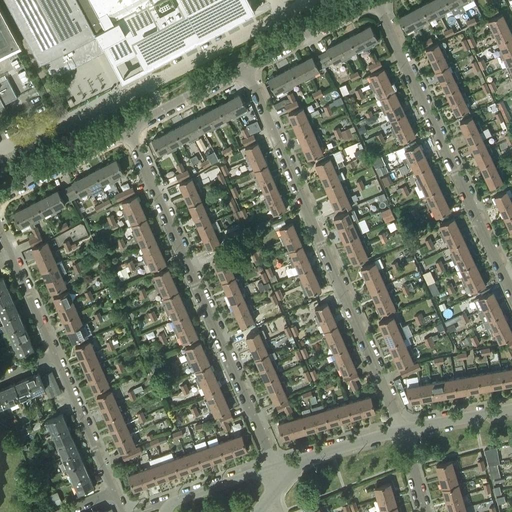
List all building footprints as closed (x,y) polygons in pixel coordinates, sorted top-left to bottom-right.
[(6,0),(12,10),(11,11),(12,13),(14,12),(27,38),(25,39),(26,41),(28,40),(40,63),(43,61),(52,79),(59,75),(106,50),(109,49),(116,62),(116,61),(122,58),(123,59),(124,60),(125,60),(126,60),(127,60),(128,60),(129,59),(130,59),(130,57),(130,56),(130,55),(130,54),(136,51),(144,66),(148,68),(193,44),(195,38),(202,40),(255,11),(249,0),(6,0)] [(431,0),(421,6),(428,19),(434,16),(436,19),(441,17),(432,0),(431,0)] [(432,0),(441,17),(446,14),(444,11),(450,8),(445,0),(432,0)] [(0,82),(0,53),(13,47),(20,43),(0,4),(0,111),(6,108),(4,104),(17,97),(7,78),(0,82)] [(428,19),(421,6),(410,11),(417,25),(428,19)] [(412,27),(414,31),(419,28),(417,25),(410,11),(399,17),(406,31),(412,27)] [(493,32),(508,25),(503,13),(487,20),(493,31),(493,32)] [(371,25),(359,31),(368,48),(373,46),(371,42),(378,39),(371,25)] [(498,43),(511,36),(511,32),(508,25),(493,32),(493,31),(490,33),(492,38),(495,36),(498,43)] [(359,31),(348,37),(356,50),(362,47),(363,51),(368,48),(359,31)] [(501,55),(511,49),(511,36),(498,43),(501,49),(498,50),(501,55)] [(349,54),(356,50),(348,37),(338,43),(346,59),(351,57),(349,54)] [(328,51),(321,55),(326,65),(333,61),(333,62),(340,59),(341,62),(346,59),(338,43),(326,49),(328,51)] [(426,50),(431,61),(447,54),(444,48),(441,50),(438,44),(426,50)] [(508,65),(511,63),(511,49),(501,55),(503,60),(505,59),(508,65)] [(436,71),(448,66),(445,59),(448,57),(447,54),(431,61),(436,71)] [(312,56),(301,62),(310,79),(314,76),(312,73),(319,70),(319,69),(326,65),(321,55),(314,58),(312,56)] [(377,61),(373,63),(367,66),(370,72),(381,66),(378,60),(377,61)] [(305,81),(310,79),(301,62),(290,68),(297,81),(303,78),(305,81)] [(436,71),(441,82),(457,75),(454,70),(451,72),(448,66),(436,71)] [(291,84),(297,81),(290,68),(279,73),(288,90),(293,88),(291,84)] [(371,88),(388,80),(383,68),(369,74),(373,81),(369,83),(371,88)] [(76,118),(102,108),(98,97),(90,100),(78,70),(69,74),(72,83),(67,85),(72,98),(76,97),(80,106),(73,109),(76,118)] [(288,90),(279,73),(268,79),(275,93),(281,89),(283,93),(288,90)] [(457,75),(441,82),(446,93),(458,87),(455,81),(458,79),(457,75)] [(388,80),(371,88),(374,92),(377,91),(380,97),(394,91),(388,80)] [(446,93),(451,104),(467,97),(464,92),(461,94),(458,87),(446,93)] [(394,91),(380,97),(383,104),(380,105),(382,110),(399,102),(394,91)] [(228,100),(237,117),(242,114),(240,111),(247,108),(240,94),(228,100)] [(467,97),(451,104),(456,115),(468,109),(465,102),(469,101),(467,97)] [(233,119),(237,117),(228,100),(217,106),(225,119),(231,116),(233,119)] [(295,100),(291,102),(285,105),(287,111),(299,106),(296,100),(295,100)] [(404,113),(399,102),(382,110),(384,115),(387,113),(390,120),(404,113)] [(207,111),(215,128),(220,126),(218,122),(225,119),(217,106),(207,111)] [(288,113),(293,125),(307,119),(311,118),(309,112),(305,114),(302,107),(288,113)] [(330,109),(325,111),(320,113),(323,120),(328,117),(328,115),(338,111),(337,107),(330,109)] [(196,117),(203,131),(209,127),(211,131),(215,128),(207,111),(196,117)] [(404,113),(390,120),(393,126),(390,128),(392,132),(410,124),(404,113)] [(367,122),(370,123),(375,120),(375,119),(377,118),(376,114),(373,115),(365,118),(367,122)] [(478,121),(475,123),(472,116),(460,122),(465,133),(480,126),(478,121)] [(199,137),(197,134),(203,131),(196,117),(185,123),(192,136),(194,140),(199,137)] [(307,119),(293,125),(298,136),(312,130),(310,124),(313,122),(311,118),(307,119)] [(257,121),(246,126),(250,135),(261,130),(257,121)] [(174,129),(181,142),(187,139),(189,142),(194,140),(192,136),(185,123),(174,129)] [(415,136),(410,124),(392,132),(395,137),(398,136),(401,142),(415,136)] [(341,131),(343,137),(352,133),(351,132),(355,130),(353,126),(341,131)] [(465,133),(470,144),(482,138),(479,132),(482,130),(480,126),(465,133)] [(163,134),(172,151),(176,149),(175,145),(181,142),(174,129),(163,134)] [(298,136),(303,147),(317,141),(317,142),(321,140),(318,135),(315,137),(312,130),(298,136)] [(249,135),(244,137),(241,138),(244,145),(256,140),(253,133),(249,135)] [(172,151),(163,134),(152,140),(159,154),(165,150),(167,154),(172,151)] [(470,144),(475,155),(487,149),(490,147),(488,143),(485,145),(482,138),(470,144)] [(322,153),(319,146),(323,145),(321,140),(317,142),(317,141),(303,147),(308,159),(322,153)] [(403,146),(404,149),(401,151),(406,162),(424,154),(418,143),(417,143),(415,140),(403,146)] [(257,142),(245,147),(248,154),(244,156),(246,160),(262,153),(257,142)] [(358,158),(366,155),(363,147),(355,151),(358,158)] [(475,155),(480,166),(492,160),(489,154),(493,152),(490,147),(487,149),(475,155)] [(209,159),(212,163),(218,160),(214,152),(207,156),(209,159)] [(255,170),(267,164),(262,153),(246,160),(248,165),(252,163),(255,170)] [(429,165),(424,154),(406,162),(409,167),(412,166),(415,172),(429,165)] [(315,163),(320,175),(338,168),(344,165),(342,160),(337,162),(335,155),(315,163)] [(379,176),(382,174),(388,172),(384,165),(385,164),(382,157),(372,161),(379,176)] [(105,165),(114,182),(119,179),(117,176),(124,172),(116,159),(105,165)] [(480,166),(485,177),(501,169),(499,165),(495,167),(492,160),(480,166)] [(256,182),(271,175),(267,164),(255,170),(257,176),(254,178),(256,182)] [(114,182),(105,165),(94,170),(101,184),(108,181),(109,184),(114,182)] [(434,177),(429,165),(415,172),(418,178),(415,180),(417,185),(434,177)] [(320,175),(325,186),(339,180),(337,174),(340,172),(338,168),(320,175)] [(501,169),(485,177),(491,188),(503,182),(499,175),(503,174),(501,169)] [(104,188),(101,184),(94,170),(83,176),(92,193),(97,191),(97,192),(104,188)] [(178,181),(190,175),(187,170),(184,171),(179,173),(176,175),(178,181)] [(271,175),(256,182),(258,187),(261,185),(264,192),(276,186),(271,175)] [(381,178),(385,186),(392,183),(388,175),(381,178)] [(73,184),(66,188),(72,199),(79,195),(79,196),(86,192),(87,196),(92,193),(83,176),(72,182),(73,184)] [(423,188),(426,194),(439,188),(434,177),(417,185),(419,190),(423,188)] [(191,178),(179,183),(184,194),(196,189),(199,187),(197,183),(194,184),(191,178)] [(325,186),(330,198),(348,190),(346,185),(342,187),(339,180),(325,186)] [(276,186),(264,192),(267,198),(264,200),(265,204),(281,197),(276,186)] [(135,193),(133,187),(121,192),(124,198),(135,193)] [(201,192),(199,187),(196,189),(184,194),(189,205),(201,200),(207,198),(204,191),(201,192)] [(47,195),(56,212),(60,210),(59,207),(65,203),(65,202),(72,199),(66,188),(59,192),(58,189),(47,195)] [(445,199),(439,188),(426,194),(428,201),(425,202),(427,207),(445,199)] [(348,190),(330,198),(335,209),(346,205),(348,208),(351,207),(349,203),(353,202),(348,190)] [(499,207),(511,200),(511,195),(509,197),(506,190),(494,195),(499,207)] [(124,198),(121,192),(114,195),(117,201),(124,198)] [(380,201),(386,199),(383,193),(377,195),(380,201)] [(47,195),(36,201),(43,215),(49,212),(51,215),(56,212),(47,195)] [(136,195),(122,201),(125,208),(122,209),(124,214),(141,207),(136,195)] [(281,197),(265,204),(267,209),(271,207),(274,214),(286,209),(281,197)] [(445,199),(427,207),(430,212),(433,210),(436,217),(450,210),(445,199)] [(189,205),(194,216),(206,211),(209,210),(207,204),(204,206),(201,200),(189,205)] [(511,200),(499,207),(505,217),(511,213),(511,200)] [(43,215),(36,201),(25,207),(32,221),(34,224),(38,221),(37,218),(43,215)] [(35,227),(34,224),(32,221),(25,207),(14,213),(21,226),(27,223),(31,230),(32,229),(32,228),(35,227)] [(141,207),(124,214),(126,219),(129,218),(132,224),(146,218),(141,207)] [(390,208),(381,212),(386,223),(395,219),(390,208)] [(356,222),(358,221),(359,221),(354,209),(334,218),(339,229),(356,222)] [(206,211),(194,216),(198,227),(211,222),(206,211)] [(146,218),(132,224),(135,231),(131,232),(134,237),(151,229),(146,218)] [(441,237),(459,229),(453,218),(440,224),(443,231),(439,232),(441,237)] [(114,219),(109,221),(89,229),(91,234),(110,226),(110,225),(118,222),(117,219),(114,220),(114,219)] [(211,223),(211,222),(198,227),(203,238),(219,232),(221,231),(217,220),(211,223)] [(358,221),(356,222),(339,229),(344,241),(358,235),(363,232),(358,221)] [(279,236),(281,241),(297,234),(292,222),(280,228),(283,235),(279,236)] [(151,229),(134,237),(136,242),(139,240),(142,247),(156,241),(151,229)] [(450,247),(464,240),(459,229),(441,237),(444,242),(447,240),(450,247)] [(219,232),(203,238),(208,250),(219,245),(221,250),(230,246),(228,241),(220,244),(217,238),(221,236),(219,232)] [(31,245),(46,238),(44,233),(40,234),(35,237),(28,239),(31,245)] [(297,234),(281,241),(283,245),(287,243),(289,250),(302,245),(297,234)] [(344,241),(348,252),(366,244),(364,240),(360,241),(358,235),(344,241)] [(248,239),(235,246),(240,256),(253,249),(248,239)] [(469,251),(464,240),(450,247),(453,253),(450,255),(452,259),(455,258),(469,251)] [(32,248),(37,259),(52,253),(47,241),(32,248)] [(156,241),(142,247),(145,253),(141,255),(143,259),(161,252),(156,241)] [(366,244),(348,252),(353,264),(368,257),(365,251),(368,249),(366,244)] [(306,256),(302,245),(289,250),(292,257),(289,258),(291,262),(306,256)] [(474,263),(469,251),(455,258),(452,259),(454,264),(458,263),(461,269),(474,263)] [(161,252),(143,259),(146,264),(149,263),(152,270),(166,264),(161,252)] [(42,270),(56,263),(52,253),(37,259),(42,270)] [(217,271),(233,264),(231,260),(228,261),(225,254),(213,260),(217,271)] [(296,266),(299,272),(311,267),(306,256),(291,262),(293,267),(296,266)] [(91,261),(93,267),(101,264),(98,258),(91,261)] [(398,266),(403,263),(401,259),(397,262),(396,261),(391,264),(393,268),(398,266)] [(366,280),(383,272),(381,267),(378,269),(375,262),(361,268),(366,280)] [(61,274),(56,263),(42,270),(46,281),(61,274)] [(462,282),(480,274),(474,263),(461,269),(464,275),(460,277),(462,282)] [(217,271),(222,282),(234,277),(232,270),(235,269),(233,264),(217,271)] [(130,270),(128,266),(123,268),(118,271),(122,280),(129,277),(126,272),(130,270)] [(311,267),(299,272),(302,279),(299,280),(300,285),(316,278),(311,267)] [(155,287),(173,280),(168,268),(154,274),(157,281),(153,282),(155,287)] [(116,283),(122,280),(118,271),(112,274),(116,283)] [(366,280),(371,291),(385,285),(382,278),(385,277),(383,272),(366,280)] [(61,274),(46,281),(51,292),(66,286),(61,274)] [(480,274),(462,282),(465,287),(468,285),(471,292),(485,285),(480,274)] [(239,288),(243,287),(241,282),(237,283),(234,277),(222,282),(227,293),(239,288)] [(316,278),(300,285),(302,289),(306,288),(309,294),(321,289),(316,278)] [(164,297),(178,291),(173,280),(155,287),(158,292),(161,291),(164,297)] [(271,287),(269,283),(263,285),(261,282),(257,284),(260,292),(265,290),(264,288),(266,287),(267,289),(271,287)] [(428,285),(431,290),(437,287),(435,282),(428,285)] [(371,291),(376,302),(393,295),(391,290),(388,291),(385,285),(371,291)] [(0,304),(13,299),(8,287),(0,290),(0,304)] [(245,291),(243,287),(239,288),(227,293),(232,304),(244,299),(241,293),(245,291)] [(54,297),(58,309),(73,302),(68,291),(54,297)] [(178,291),(164,297),(167,304),(163,305),(165,310),(183,302),(178,291)] [(480,310),(497,302),(492,291),(478,297),(481,304),(478,306),(480,310)] [(393,295),(376,302),(381,314),(395,308),(392,301),(395,299),(393,295)] [(3,318),(18,312),(13,299),(0,304),(0,312),(3,318)] [(232,304),(237,315),(252,308),(250,304),(247,305),(244,299),(232,304)] [(58,309),(63,319),(78,313),(73,302),(58,309)] [(183,302),(165,310),(167,315),(171,313),(174,320),(188,314),(183,302)] [(489,320),(503,313),(497,302),(480,310),(478,311),(483,323),(489,320)] [(316,321),(332,314),(327,303),(315,308),(318,315),(314,316),(316,321)] [(254,313),(252,308),(237,315),(241,326),(254,321),(251,314),(254,313)] [(23,323),(18,312),(3,318),(1,319),(3,325),(5,324),(8,330),(23,323)] [(414,316),(416,320),(421,318),(423,317),(425,316),(424,312),(422,313),(421,313),(414,316)] [(63,319),(68,330),(82,324),(78,313),(63,319)] [(494,331),(508,325),(503,313),(489,320),(492,326),(488,328),(491,333),(494,332),(494,331)] [(188,314),(174,320),(176,326),(173,328),(175,333),(193,325),(188,314)] [(336,325),(332,314),(316,321),(318,325),(322,324),(324,330),(336,325)] [(379,322),(384,334),(398,328),(402,326),(400,321),(396,323),(393,316),(379,322)] [(423,317),(421,318),(416,320),(418,324),(428,320),(426,316),(425,316),(423,317)] [(453,318),(445,322),(447,326),(455,322),(453,318)] [(87,322),(82,324),(68,330),(73,342),(92,333),(87,322)] [(23,323),(8,330),(6,331),(8,337),(10,336),(13,342),(28,336),(23,323)] [(438,331),(444,329),(442,323),(436,325),(438,331)] [(193,325),(175,333),(177,337),(181,336),(184,343),(198,337),(193,325)] [(341,336),(336,325),(324,330),(327,337),(324,338),(326,343),(341,336)] [(499,343),(511,336),(511,333),(508,325),(494,331),(494,332),(499,343)] [(407,338),(402,326),(398,328),(384,334),(389,345),(403,339),(407,338)] [(246,336),(251,348),(266,341),(265,337),(266,337),(263,329),(246,336)] [(28,336),(13,342),(11,343),(13,349),(16,348),(19,355),(34,348),(28,336)] [(334,352),(346,347),(341,336),(326,343),(328,347),(331,346),(334,352)] [(389,345),(394,357),(411,349),(409,344),(406,346),(403,339),(389,345)] [(433,340),(431,341),(426,343),(428,347),(439,342),(438,339),(434,340),(433,340)] [(506,349),(511,347),(511,346),(511,339),(503,343),(506,349)] [(80,358),(95,352),(90,341),(75,347),(80,358)] [(187,360),(205,353),(200,341),(186,347),(189,354),(185,356),(187,360)] [(268,345),(266,341),(251,348),(256,359),(268,353),(265,347),(268,345)] [(351,358),(346,347),(334,352),(337,359),(333,360),(335,365),(351,358)] [(411,349),(394,357),(399,368),(413,362),(410,355),(413,354),(411,349)] [(85,369),(99,363),(95,352),(80,358),(85,369)] [(205,353),(187,360),(189,365),(193,364),(196,370),(210,364),(205,353)] [(256,359),(260,370),(276,363),(274,359),(271,360),(268,353),(256,359)] [(356,370),(351,358),(335,365),(337,369),(341,368),(344,375),(356,370)] [(154,374),(159,372),(155,362),(150,364),(154,374)] [(418,362),(414,364),(411,365),(414,371),(421,368),(418,362)] [(85,369),(89,380),(104,374),(99,363),(85,369)] [(260,370),(265,381),(277,375),(274,369),(278,367),(276,363),(260,370)] [(197,383),(215,375),(210,364),(196,370),(199,377),(195,378),(197,383)] [(400,370),(402,377),(414,371),(411,365),(400,370)] [(511,383),(511,367),(501,369),(504,385),(511,383)] [(501,369),(489,372),(492,387),(504,385),(501,369)] [(46,373),(51,384),(57,382),(52,371),(46,373)] [(33,393),(44,388),(45,388),(45,387),(40,376),(38,372),(27,378),(33,393)] [(349,382),(354,380),(359,378),(357,372),(345,377),(348,383),(349,382)] [(480,390),(492,387),(489,372),(477,374),(480,390)] [(51,384),(46,373),(40,376),(45,387),(51,384)] [(104,374),(89,380),(94,391),(109,385),(104,374)] [(466,376),(469,392),(480,390),(477,374),(466,376)] [(205,393),(220,387),(215,375),(197,383),(199,388),(203,386),(205,393)] [(277,375),(265,381),(270,392),(285,385),(283,381),(280,382),(277,375)] [(454,378),(457,394),(469,392),(466,376),(454,378)] [(27,378),(14,383),(21,398),(22,400),(23,402),(28,397),(34,395),(33,393),(27,378)] [(457,394),(454,378),(442,380),(445,396),(457,394)] [(399,391),(403,389),(399,379),(394,381),(399,391)] [(431,382),(433,398),(445,396),(442,380),(431,382)] [(61,392),(57,382),(51,384),(56,395),(61,392)] [(419,384),(422,400),(433,398),(431,382),(419,384)] [(22,400),(21,398),(14,383),(2,388),(10,405),(22,400)] [(51,384),(45,387),(45,388),(44,388),(49,398),(56,395),(51,384)] [(422,400),(419,384),(407,386),(410,402),(422,400)] [(141,385),(133,388),(135,393),(143,389),(141,385)] [(287,389),(285,385),(270,392),(275,403),(287,398),(284,391),(287,389)] [(220,387),(205,393),(208,399),(205,401),(207,406),(225,398),(220,387)] [(0,407),(4,406),(4,408),(10,405),(2,388),(0,388),(0,407)] [(97,397),(101,408),(116,402),(111,390),(97,397)] [(370,396),(358,399),(363,414),(375,411),(370,396)] [(216,416),(230,410),(225,398),(207,406),(209,411),(213,409),(216,416)] [(351,418),(363,414),(358,399),(347,403),(351,418)] [(284,409),(290,406),(287,400),(276,405),(278,411),(284,409)] [(116,402),(101,408),(106,419),(121,412),(116,402)] [(336,406),(340,421),(351,418),(347,403),(336,406)] [(290,406),(284,409),(287,415),(293,413),(290,406)] [(340,421),(336,406),(324,409),(329,425),(340,421)] [(189,419),(194,417),(199,415),(202,413),(200,409),(197,410),(192,412),(188,414),(189,419)] [(313,413),(317,428),(329,425),(324,409),(313,413)] [(106,419),(111,430),(126,423),(121,412),(106,419)] [(222,423),(227,421),(233,418),(231,412),(219,417),(222,423)] [(317,428),(313,413),(301,416),(306,431),(317,428)] [(52,432),(68,425),(62,414),(45,421),(48,427),(50,426),(52,432)] [(290,420),(295,435),(306,431),(301,416),(290,420)] [(295,435),(290,420),(278,423),(283,438),(295,435)] [(111,430),(116,441),(130,434),(126,423),(111,430)] [(55,438),(57,444),(73,437),(68,425),(52,432),(50,433),(53,439),(55,438)] [(130,434),(116,441),(120,452),(135,445),(130,434)] [(167,440),(165,436),(165,435),(154,440),(156,445),(167,440)] [(241,435),(230,439),(235,453),(247,449),(241,435)] [(63,456),(78,450),(73,437),(57,444),(55,445),(58,451),(60,450),(63,456)] [(224,457),(235,453),(230,439),(219,443),(224,457)] [(146,449),(156,445),(154,440),(144,444),(146,449)] [(219,443),(207,447),(213,461),(224,457),(219,443)] [(140,446),(133,449),(136,455),(142,452),(140,446)] [(201,465),(213,461),(207,447),(196,451),(201,465)] [(121,454),(124,460),(136,455),(133,449),(121,454)] [(78,450),(63,456),(61,457),(63,463),(60,464),(62,470),(66,469),(68,468),(83,461),(78,450)] [(196,451),(185,455),(190,469),(201,465),(196,451)] [(497,451),(485,453),(486,456),(488,465),(494,464),(497,464),(500,463),(499,459),(497,451)] [(160,456),(168,477),(179,473),(174,459),(171,452),(160,456)] [(179,473),(190,469),(185,455),(174,459),(179,473)] [(149,460),(151,466),(157,481),(168,477),(160,456),(149,460)] [(83,461),(68,468),(66,469),(68,475),(70,474),(73,480),(88,473),(83,461)] [(436,465),(439,477),(455,472),(451,461),(436,465)] [(494,464),(488,465),(491,477),(500,476),(497,464),(494,464)] [(145,485),(157,481),(151,466),(140,470),(145,485)] [(134,489),(145,485),(140,470),(129,475),(134,489)] [(458,484),(455,472),(439,477),(443,488),(458,484)] [(88,473),(73,480),(71,481),(73,487),(75,486),(78,493),(94,486),(88,473)] [(510,476),(504,477),(504,475),(500,476),(491,477),(493,485),(495,484),(495,482),(511,479),(510,476)] [(378,499),(393,495),(390,483),(374,487),(378,499)] [(461,495),(458,484),(443,488),(446,500),(461,495)] [(57,492),(45,497),(49,505),(54,503),(55,506),(62,503),(57,492)] [(381,511),(397,506),(393,495),(378,499),(381,511)] [(446,500),(449,511),(465,507),(461,495),(446,500)] [(504,495),(496,497),(498,504),(505,502),(504,495)]
